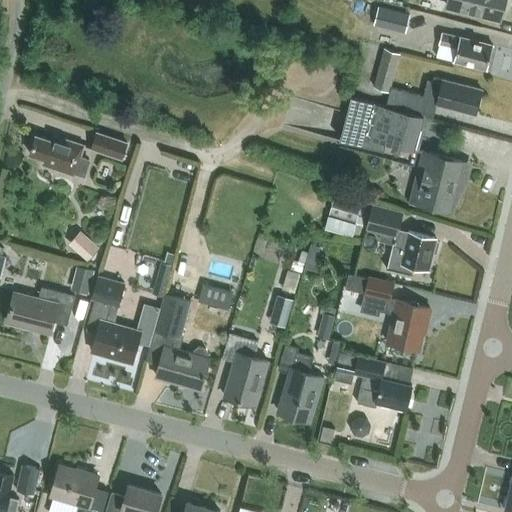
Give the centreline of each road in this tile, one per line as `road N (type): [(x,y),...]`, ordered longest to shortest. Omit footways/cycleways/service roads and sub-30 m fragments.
road 1 (residential): [(0,387),(447,503)]
road 2 (unclassified): [(447,503),(495,341)]
